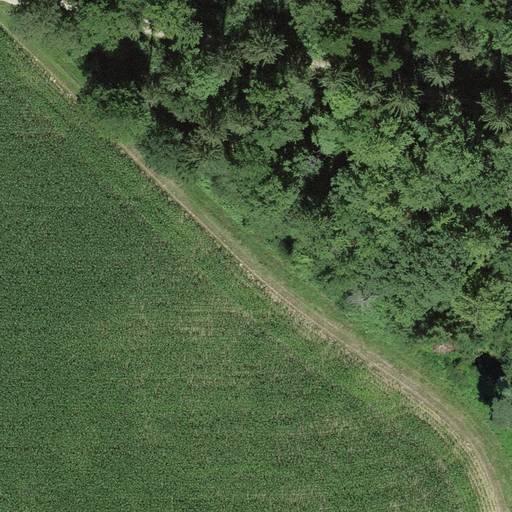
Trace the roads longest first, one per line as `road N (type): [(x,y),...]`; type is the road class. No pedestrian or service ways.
road 1 (track): [(511,427),(495,405),(312,299),(0,7)]
road 2 (track): [(36,0),(511,112)]
